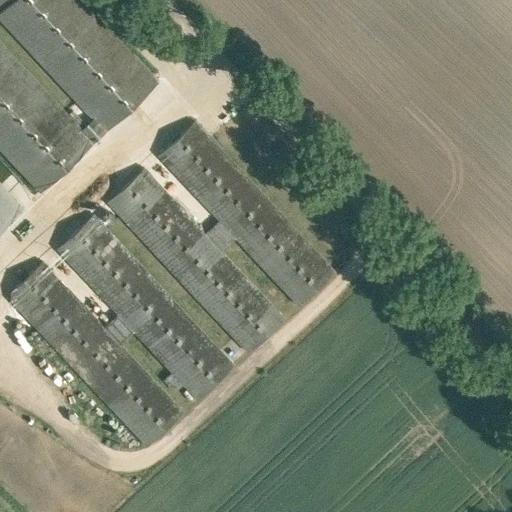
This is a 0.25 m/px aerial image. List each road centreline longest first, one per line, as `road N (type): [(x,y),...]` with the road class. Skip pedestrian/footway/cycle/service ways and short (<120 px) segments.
road 1 (track): [(226,91),(511,381)]
road 2 (unclassified): [(226,91),(140,0)]
